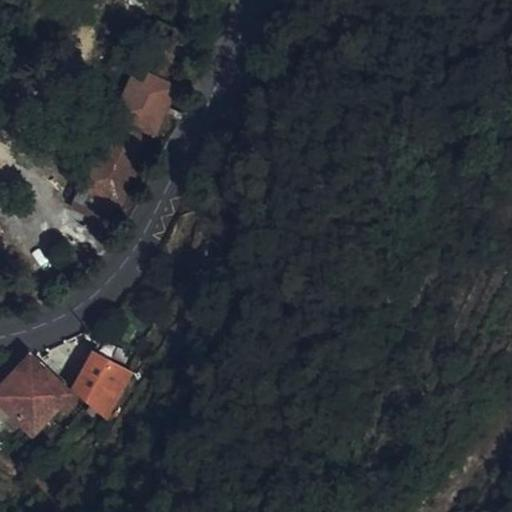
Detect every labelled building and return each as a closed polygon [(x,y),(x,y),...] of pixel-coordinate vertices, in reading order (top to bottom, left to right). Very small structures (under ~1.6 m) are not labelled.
[(158,22),(158,23),(136,69),(175,87),(187,39),(158,22)] [(175,87),(136,69),(81,188),(115,204),(120,206),(175,87)] [(115,204),(81,188),(72,206),(106,222),(115,204)] [(93,357),(75,388),(92,405),(87,412),(95,416),(99,413),(121,371),(93,357)] [(92,405),(75,388),(75,389),(67,393),(30,358),(0,390),(0,403),(26,428),(16,439),(13,441),(41,464),(52,451),(54,452),(87,412),(92,405)] [(0,421),(1,422),(16,439),(26,428),(0,403),(0,421)]
